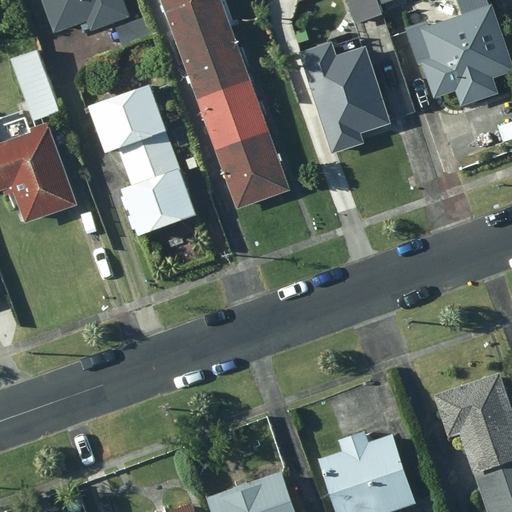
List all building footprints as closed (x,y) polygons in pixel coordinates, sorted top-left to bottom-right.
[(32,0),(46,36),(80,24),(84,34),(126,19),(118,0),(32,0)] [(215,0),(155,0),(173,47),(226,27),(215,0)] [(383,18),(377,0),(344,0),(354,28),(383,18)] [(486,81),(508,73),(480,0),(448,0),(455,17),(415,33),(425,62),(416,66),(429,100),(452,92),(455,104),(490,91),(486,81)] [(141,18),(111,29),(119,48),(149,37),(141,18)] [(226,27),(173,47),(195,102),(247,82),(226,27)] [(337,36),(303,47),(336,149),(371,137),(368,127),(395,118),(370,41),(341,50),(337,36)] [(32,53),(3,62),(27,124),(56,113),(32,53)] [(247,82),(195,102),(216,158),(268,138),(247,82)] [(114,152),(120,170),(169,154),(162,133),(156,135),(140,91),(79,111),(95,158),(114,152)] [(71,209),(40,125),(24,131),(24,134),(0,143),(0,193),(3,192),(18,229),(71,209)] [(268,138),(216,158),(237,213),(289,193),(268,138)] [(175,173),(169,154),(120,170),(127,190),(112,195),(127,240),(186,220),(171,174),(175,173)] [(452,429),(469,478),(511,463),(511,423),(494,368),(426,390),(440,433),(452,429)] [(333,449),(311,456),(330,511),(385,511),(384,508),(408,500),(384,433),(362,440),(358,428),(330,438),(333,449)] [(511,511),(511,463),(469,478),(480,511),(511,511)] [(286,511),(271,470),(200,494),(206,511),(286,511)] [(186,511),(183,501),(153,511),(186,511)]
